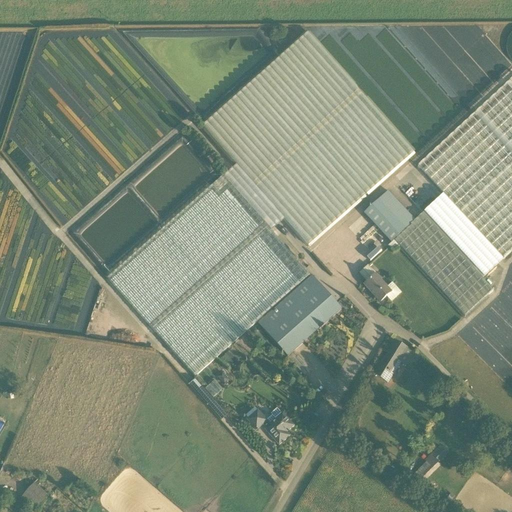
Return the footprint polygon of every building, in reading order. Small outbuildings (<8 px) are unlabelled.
[(308,33),(202,127),(237,166),(284,219),(308,247),(414,153),(308,33)] [(393,252),(396,249),(399,246),(464,317),(493,291),(482,279),(511,251),(511,79),(417,167),(443,194),(422,214),(415,221),(391,243),(388,246),(393,252)] [(310,275),(271,231),(224,177),(223,176),(108,278),(195,377),(310,275)] [(363,214),(391,243),(415,221),(388,191),(363,214)] [(387,288),(375,275),(367,283),(364,285),(380,303),(386,297),(391,302),(401,293),(392,283),(387,288)] [(258,324),(288,357),(341,310),(311,277),(258,324)] [(417,355),(414,353),(392,338),(383,351),(392,357),(388,363),(383,360),(374,375),(387,384),(400,363),(406,366),(408,368),(417,355)] [(228,353),(222,359),(229,366),(230,367),(234,363),(236,361),(228,353)] [(222,372),(217,376),(224,383),(229,379),(222,372)] [(258,410),(257,411),(248,419),(246,420),(256,432),(263,425),(265,428),(264,429),(279,446),(290,437),(287,433),(294,426),(282,413),(281,414),(277,409),(271,414),(275,419),(269,424),(258,410)] [(431,469),(447,454),(440,447),(432,455),(424,462),(431,469)] [(35,511),(38,511),(50,498),(33,484),(20,499),(35,511)]
